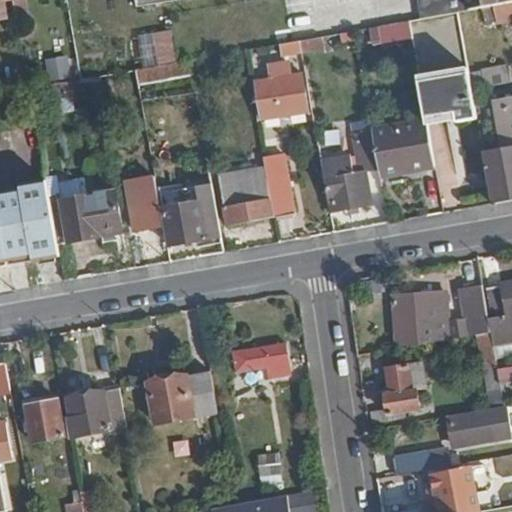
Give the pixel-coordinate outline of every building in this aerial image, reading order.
[(18,5),(17,0),(0,0),(0,23),(8,22),(5,7),(18,5)] [(511,0),(418,0),(422,22),(461,16),(485,11),(511,6),(511,0)] [(511,6),(485,11),(488,30),(511,25),(511,6)] [(479,117),(461,16),(422,22),(410,25),(413,38),(427,118),(457,113),(458,121),(479,117)] [(413,38),(410,25),(386,29),(388,42),(413,38)] [(302,56),(300,44),(245,54),(247,66),(302,56)] [(180,65),(177,45),(150,50),(154,70),(180,65)] [(66,54),(44,57),(47,80),(69,77),(66,54)] [(193,80),(190,64),(180,65),(154,70),(135,73),(138,89),(193,80)] [(308,115),(302,77),(290,79),(288,67),(274,69),(279,100),(260,103),(263,123),(308,115)] [(511,86),(511,72),(511,71),(484,75),(486,91),(511,86)] [(72,109),(68,82),(52,84),(57,111),(72,109)] [(511,99),(496,102),(504,151),(511,149),(511,99)] [(436,170),(427,121),(372,131),(373,133),(380,174),(381,180),(436,170)] [(372,206),(368,176),(380,174),(373,133),(352,137),(360,176),(355,177),(353,168),(348,169),(345,162),(322,168),(331,214),(372,206)] [(511,204),(511,149),(504,151),(485,154),(495,208),(511,204)] [(290,219),(286,191),(283,190),(278,162),(265,164),(270,193),(275,221),(290,219)] [(164,230),(155,181),(125,186),(135,235),(164,230)] [(49,199),(47,185),(20,189),(20,193),(0,197),(0,226),(7,269),(60,260),(58,248),(49,199)] [(275,221),(270,193),(243,197),(245,207),(225,211),(229,230),(275,221)] [(123,237),(116,194),(63,204),(61,197),(49,199),(58,248),(123,237)] [(221,241),(213,195),(199,198),(200,205),(162,211),(170,249),(221,241)] [(511,288),(490,292),(495,321),(491,322),(494,338),(495,347),(511,344),(511,288)] [(494,338),(491,322),(486,289),(464,293),(468,320),(450,324),(445,295),(393,304),(401,350),(452,341),(453,344),(479,340),(494,338)] [(495,347),(494,338),(479,340),(492,414),(506,412),(502,390),(500,375),(495,347)] [(290,379),(285,348),(231,356),(234,377),(261,373),(263,384),(290,379)] [(420,394),(416,368),(388,372),(391,397),(386,397),(389,419),(421,413),(417,395),(420,394)] [(0,394),(9,393),(5,369),(0,370),(0,394)] [(511,388),(511,372),(500,375),(502,390),(511,388)] [(218,418),(211,378),(148,389),(154,429),(218,418)] [(127,432),(121,395),(69,403),(75,440),(127,432)] [(64,442),(58,404),(24,410),(30,447),(64,442)] [(495,443),(490,414),(450,421),(455,450),(495,443)] [(0,463),(9,462),(3,427),(0,427),(0,463)] [(257,454),(258,483),(280,482),(278,453),(257,454)] [(430,475),(428,458),(393,464),(396,481),(430,475)] [(478,511),(474,490),(463,492),(461,475),(431,480),(436,511),(478,511)] [(93,511),(93,490),(67,491),(67,511),(93,511)]
